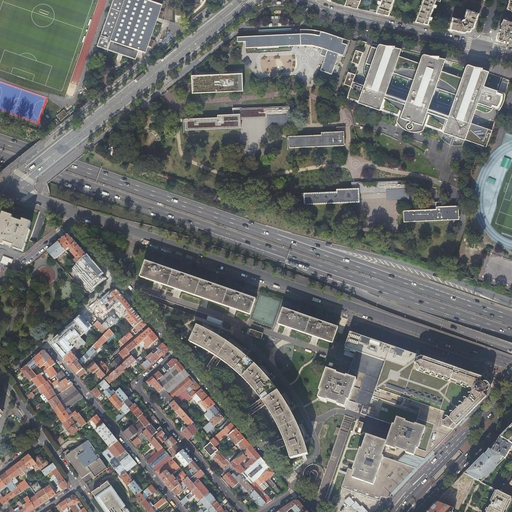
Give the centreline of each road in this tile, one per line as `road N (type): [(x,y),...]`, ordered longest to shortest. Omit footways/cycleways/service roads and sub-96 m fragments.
road 1 (tertiary): [(248,0),(9,190)]
road 2 (tertiary): [(72,211),(353,306)]
road 3 (trunk): [(0,156),(276,254)]
road 4 (trunk): [(259,231),(0,140)]
road 5 (trunk): [(511,318),(259,231)]
road 6 (trunk): [(511,303),(396,261),(259,231)]
road 7 (trunk): [(276,254),(511,349)]
road 8 (trunk): [(276,254),(511,334)]
road 9 (residential): [(336,356),(115,279)]
road 10 (residential): [(44,342),(182,511)]
road 11 (residential): [(176,350),(137,387),(242,511)]
road 12 (residential): [(481,46),(301,0)]
road 13 (residential): [(297,489),(176,350)]
road 14 (primary): [(511,388),(395,511)]
road 15 (tertiary): [(353,306),(511,362)]
road 16 (primary): [(414,511),(511,409)]
